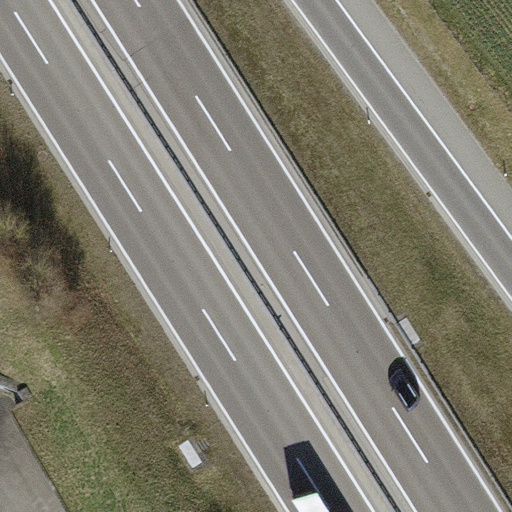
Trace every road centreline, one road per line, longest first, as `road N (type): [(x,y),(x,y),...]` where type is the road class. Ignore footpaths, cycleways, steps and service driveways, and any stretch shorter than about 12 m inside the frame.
road 1 (trunk): [(461,511),(134,0)]
road 2 (trunk): [(9,0),(333,511)]
road 3 (trunk): [(511,265),(317,0)]
